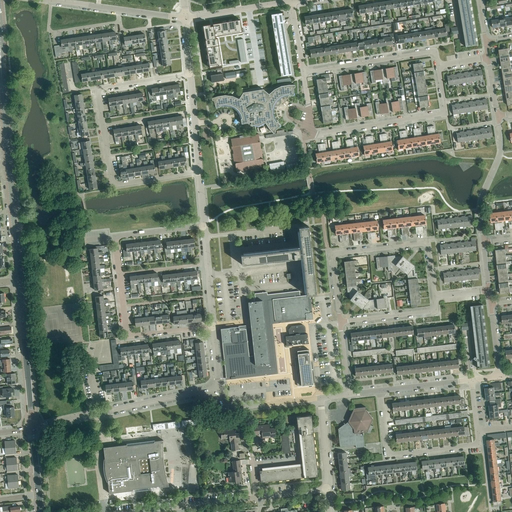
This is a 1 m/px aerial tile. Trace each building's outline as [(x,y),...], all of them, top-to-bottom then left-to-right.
[(393,8),(392,0),(385,1),(387,9),(393,8)] [(400,7),(399,0),(393,0),(392,0),(393,8),(394,10),(397,9),(396,8),(400,7)] [(477,44),(469,0),(459,0),(467,46),(465,46),(465,47),(477,45),(477,44)] [(387,9),(385,1),(379,2),(380,10),(381,14),(383,13),(383,10),(387,9)] [(380,10),(379,2),(372,4),(373,11),(373,13),(377,13),(376,11),(380,10)] [(373,11),(372,4),(365,5),(366,12),(366,14),(369,14),(369,12),(373,11)] [(366,12),(365,5),(358,6),(359,14),(366,12)] [(353,18),(352,9),(345,10),(346,18),(350,17),(350,19),(353,18)] [(346,18),(345,10),(338,11),(340,19),(343,18),(343,20),(347,19),(346,18)] [(340,19),(338,11),(331,12),(333,20),(336,19),(337,21),(340,21),(340,19)] [(293,74),(285,23),(287,24),(289,22),(286,21),(286,19),(284,20),(283,12),(271,14),(281,76),(293,74)] [(333,20),(331,12),(325,13),(326,21),(333,20)] [(326,21),(325,13),(318,14),(319,22),(323,21),(323,23),(326,23),(326,21)] [(319,22),(318,14),(311,15),(312,23),(319,22)] [(312,23),(311,15),(304,17),(306,24),(312,23)] [(505,18),(505,16),(502,17),(502,19),(499,19),(500,27),(507,26),(505,18)] [(499,19),(498,17),(495,18),(496,20),(492,20),(491,17),(488,18),(490,26),(493,25),(493,28),(500,27),(499,19)] [(210,24),(203,26),(204,31),(205,38),(206,40),(205,40),(205,42),(206,45),(206,48),(207,52),(207,54),(208,59),(209,61),(209,66),(210,68),(222,66),(218,38),(216,39),(215,37),(242,32),(242,29),(240,20),(239,20),(235,20),(233,21),(228,21),(226,22),(222,22),(219,23),(215,24),(213,24),(213,26),(210,26),(210,24)] [(444,25),(445,28),(442,28),(441,25),(438,26),(438,29),(440,37),(447,36),(446,35),(450,34),(448,24),(444,25)] [(433,38),(431,28),(431,27),(424,28),(425,31),(426,39),(433,38)] [(425,31),(421,32),(420,28),(417,29),(418,32),(419,40),(426,39),(425,31)] [(438,29),(435,30),(434,28),(431,28),(433,38),(440,37),(438,29)] [(418,32),(414,33),(414,30),(411,30),(411,33),(413,41),(419,40),(418,32)] [(158,32),(159,39),(166,38),(165,31),(158,32)] [(411,33),(407,34),(407,31),(404,31),(405,34),(406,42),(413,41),(411,33)] [(115,32),(108,33),(109,40),(110,45),(113,45),(112,40),(116,39),(115,32)] [(372,48),(371,40),(370,33),(368,33),(368,37),(367,37),(368,40),(364,41),(365,49),(372,48)] [(386,45),(384,38),(383,33),(380,33),(381,38),(378,39),(379,47),(386,45)] [(387,34),(388,37),(384,38),(386,45),(392,44),(395,44),(393,33),(387,34)] [(406,42),(405,34),(401,35),(401,33),(397,34),(399,43),(406,42)] [(144,34),(137,35),(139,43),(146,42),(144,34)] [(132,44),(131,36),(124,37),(124,40),(122,40),(122,45),(132,44)] [(365,49),(364,41),(364,38),(361,39),(361,41),(357,42),(358,50),(365,49)] [(379,47),(378,39),(377,39),(377,38),(374,38),(374,39),(371,40),(372,48),(379,47)] [(65,47),(69,47),(69,46),(68,39),(61,40),(62,45),(54,46),(56,57),(60,56),(59,53),(66,52),(65,47)] [(358,50),(357,42),(350,43),(352,51),(358,50)] [(337,45),(337,43),(333,43),(334,46),(330,46),(331,54),(338,53),(337,45)] [(352,51),(350,43),(344,44),(345,52),(352,51)] [(330,46),(330,44),(327,44),(327,47),(324,48),(323,48),(325,55),(331,54),(330,46)] [(344,44),(337,45),(338,53),(345,52),(344,44)] [(323,48),(324,48),(323,45),(320,45),(320,48),(317,49),(318,56),(325,55),(323,48)] [(318,56),(317,49),(310,50),(311,58),(318,56)] [(511,54),(509,55),(509,54),(500,56),(501,62),(510,61),(510,57),(511,56),(511,54)] [(170,58),(162,59),(160,59),(160,62),(162,62),(163,66),(171,65),(170,58)] [(511,60),(510,61),(501,62),(502,68),(511,67),(511,63),(511,60)] [(149,63),(142,64),(143,72),(150,71),(149,63)] [(143,72),(142,64),(135,65),(137,73),(143,72)] [(137,73),(135,65),(129,66),(130,74),(137,73)] [(130,74),(129,66),(122,67),(123,75),(130,74)] [(511,66),(511,67),(502,68),(503,75),(511,72),(511,70),(511,69),(511,66)] [(123,75),(122,67),(115,69),(116,76),(123,75)] [(398,79),(396,67),(389,68),(391,78),(394,77),(395,79),(398,79)] [(224,80),(223,73),(222,73),(221,68),(216,69),(217,74),(211,75),(212,82),(224,80)] [(116,76),(115,69),(108,70),(110,77),(116,76)] [(386,83),(383,69),(377,70),(379,80),(382,79),(383,83),(386,83)] [(110,77),(108,70),(102,71),(103,78),(110,77)] [(379,80),(377,70),(370,71),(372,83),(376,82),(375,80),(379,80)] [(481,70),(474,71),(476,81),(483,80),(483,79),(481,70)] [(103,78),(102,71),(95,72),(96,80),(103,78)] [(476,81),(474,71),(468,72),(469,82),(476,81)] [(96,80),(95,72),(88,73),(89,81),(96,80)] [(367,84),(365,72),(358,73),(359,83),(363,82),(363,85),(367,84)] [(469,82),(468,72),(461,73),(462,83),(469,82)] [(511,72),(503,75),(504,81),(511,79),(511,72)] [(89,81),(88,73),(81,74),(82,82),(89,81)] [(462,83),(461,73),(454,74),(455,84),(462,83)] [(354,88),(352,74),(346,75),(348,85),(351,84),(352,88),(354,88)] [(455,84),(454,74),(447,75),(448,85),(455,84)] [(348,85),(346,75),(339,76),(341,91),(344,90),(344,88),(344,85),(348,85)] [(327,84),(326,81),(330,80),(329,78),(326,78),(316,79),(317,86),(327,84)] [(179,84),(172,85),(173,93),(174,98),(177,97),(176,93),(180,92),(179,84)] [(273,106),(276,106),(277,106),(278,106),(279,105),(280,105),(280,104),(281,104),(281,103),(281,102),(281,101),(281,100),(281,99),(280,97),(284,95),(288,94),(288,95),(294,95),(294,88),(294,87),(295,87),(295,86),(295,85),(288,85),(281,86),(274,89),(269,94),(263,89),(243,92),(239,99),(232,96),(225,95),(217,96),(212,98),(212,99),(212,100),(212,101),(213,101),(213,100),(216,108),(221,106),(220,105),(225,104),(230,105),(234,107),(238,110),(241,114),(242,118),(241,119),(241,124),(250,122),(251,122),(251,125),(259,126),(265,121),(269,129),(273,133),(274,133),(275,132),(275,131),(276,131),(275,130),(281,125),(277,121),(276,122),(274,118),(272,114),(272,109),(273,106)] [(160,95),(158,87),(151,89),(154,101),(157,101),(156,96),(160,95)] [(329,97),(328,93),(332,92),(331,90),(329,90),(328,90),(318,92),(319,98),(331,96),(329,97)] [(142,93),(135,94),(137,102),(137,106),(139,106),(140,106),(140,101),(144,100),(142,93)] [(74,95),(75,102),(83,101),(82,94),(74,95)] [(330,103),(329,99),(333,99),(332,96),(331,96),(319,98),(320,104),(330,103)] [(116,105),(115,97),(108,98),(110,111),(113,110),(113,105),(116,105)] [(396,111),(395,101),(391,102),(390,98),(388,98),(390,112),(396,111)] [(403,110),(401,98),(398,99),(398,101),(395,101),(396,111),(403,110)] [(429,106),(428,99),(419,101),(415,102),(416,104),(419,104),(420,108),(429,106)] [(486,99),(479,100),(481,110),(488,109),(486,99)] [(384,113),(383,103),(379,104),(379,102),(378,102),(378,100),(376,101),(376,102),(375,102),(377,114),(384,113)] [(481,110),(479,100),(472,101),(474,111),(481,110)] [(84,108),(83,101),(75,102),(76,109),(84,108)] [(474,111),(472,101),(465,102),(467,112),(474,111)] [(331,109),(330,105),(334,105),(333,102),(330,103),(320,104),(321,110),(331,109)] [(467,112),(465,102),(458,103),(460,113),(467,112)] [(365,116),(363,106),(360,107),(359,103),(357,103),(359,117),(365,116)] [(372,115),(370,103),(366,104),(367,106),(363,106),(365,116),(372,115)] [(460,113),(458,103),(451,104),(453,114),(460,113)] [(353,118),(351,108),(348,109),(348,107),(344,107),(346,120),(353,118)] [(85,114),(84,108),(76,109),(77,116),(78,116),(85,114)] [(322,117),(332,115),(331,111),(335,111),(334,108),(331,109),(321,110),(322,117)] [(86,121),(85,114),(78,116),(77,116),(75,116),(76,119),(78,119),(79,122),(86,121)] [(333,122),(332,118),(336,117),(335,115),(335,114),(333,115),(332,115),(322,117),(323,123),(333,122)] [(182,116),(175,117),(176,125),(177,129),(180,129),(179,124),(183,124),(182,116)] [(156,128),(155,120),(148,121),(150,134),(153,133),(152,129),(156,128)] [(87,128),(86,121),(79,122),(80,129),(87,128)] [(141,125),(134,126),(135,134),(136,139),(139,138),(138,134),(142,133),(141,125)] [(433,144),(430,126),(427,127),(428,136),(425,136),(426,145),(433,144)] [(439,133),(439,134),(435,134),(434,126),(430,126),(433,144),(440,143),(440,139),(443,139),(442,133),(439,133)] [(491,127),(484,128),(485,138),(492,137),(491,127)] [(89,135),(87,128),(80,129),(77,129),(78,133),(80,132),(81,136),(89,135)] [(122,136),(120,128),(113,129),(115,142),(116,142),(118,141),(118,137),(121,136),(122,136)] [(426,145),(425,136),(421,137),(420,128),(416,129),(419,146),(426,145)] [(485,138),(484,128),(477,129),(478,139),(485,138)] [(419,146),(416,129),(413,129),(414,138),(411,138),(412,147),(419,146)] [(478,139),(477,129),(470,130),(471,140),(478,139)] [(412,147),(411,138),(407,139),(406,130),(403,131),(405,148),(412,147)] [(471,140),(470,130),(463,131),(465,141),(471,140)] [(405,148),(403,131),(399,131),(400,140),(397,141),(398,149),(405,148)] [(465,141),(463,131),(456,133),(458,142),(465,141)] [(386,133),(383,134),(385,151),(392,150),(391,142),(388,142),(386,133)] [(262,154),(261,149),(259,142),(260,142),(258,134),(250,136),(249,134),(239,136),(240,138),(231,139),(232,144),(231,144),(232,149),(233,149),(234,156),(233,156),(234,161),(235,161),(235,163),(236,171),(237,171),(242,170),(242,171),(247,170),(247,169),(256,167),(256,168),(259,168),(259,167),(263,166),(264,166),(263,158),(262,158),(261,154),(262,154)] [(385,151),(383,134),(379,135),(380,143),(377,144),(379,153),(385,151)] [(372,154),(369,136),(365,137),(367,145),(363,146),(365,155),(372,154)] [(379,153),(377,144),(374,144),(372,136),(369,136),(372,154),(379,153)] [(352,157),(349,139),(345,140),(347,149),(343,149),(345,158),(352,157)] [(352,139),(349,139),(352,157),(359,156),(357,147),(354,148),(352,139)] [(82,142),(83,149),(91,148),(90,141),(82,142)] [(345,158),(343,149),(340,150),(338,141),(335,142),(338,159),(345,158)] [(338,159),(335,142),(331,142),(333,151),(329,152),(331,160),(338,159)] [(331,160),(329,152),(326,152),(325,143),(321,144),(324,161),(331,160)] [(324,161),(321,144),(318,145),(319,153),(316,154),(317,163),(324,161)] [(92,154),(91,148),(83,149),(84,156),(92,154)] [(182,158),(179,158),(178,158),(180,166),(187,165),(185,153),(184,152),(181,153),(182,158)] [(93,161),(92,154),(84,156),(85,162),(93,161)] [(165,160),(164,156),(161,156),(162,161),(158,161),(159,169),(166,168),(165,160)] [(151,165),(147,166),(148,174),(155,172),(153,160),(150,161),(151,165)] [(94,168),(93,161),(85,162),(80,163),(80,166),(86,166),(86,169),(94,168)] [(284,162),(270,164),(271,173),(286,171),(284,162)] [(127,169),(126,164),(123,165),(124,170),(120,170),(121,178),(128,177),(127,169)] [(95,175),(94,168),(86,169),(87,176),(95,175)] [(96,181),(95,175),(87,176),(88,183),(96,181)] [(97,188),(96,181),(88,183),(87,183),(87,186),(89,186),(90,190),(97,188)] [(499,230),(497,212),(490,213),(491,222),(495,222),(496,230),(499,230)] [(502,221),(505,221),(504,212),(497,212),(499,230),(503,230),(502,221)] [(426,224),(425,220),(425,215),(418,216),(420,234),(423,233),(422,224),(426,224)] [(472,215),(465,216),(466,226),(473,225),(472,215)] [(420,234),(418,216),(411,217),(412,226),(415,225),(416,234),(420,234)] [(466,226),(465,216),(458,217),(459,227),(466,226)] [(406,235),(404,217),(397,218),(398,227),(401,227),(402,236),(406,235)] [(459,227),(458,217),(451,218),(452,228),(459,227)] [(445,228),(444,218),(437,219),(438,229),(445,228)] [(452,228),(451,218),(444,218),(445,228),(452,228)] [(392,237),(390,219),(383,220),(384,229),(387,228),(388,237),(392,237)] [(372,239),(370,221),(363,222),(364,231),(367,231),(368,239),(372,239)] [(374,230),(378,229),(377,221),(370,221),(372,239),(375,239),(374,230)] [(358,241),(356,223),(349,224),(350,233),(353,232),(354,241),(358,241)] [(344,242),(342,225),(335,225),(336,234),(339,234),(340,243),(344,242)] [(306,295),(308,295),(316,294),(308,226),(298,227),(298,228),(299,231),(298,231),(300,248),(292,249),(292,248),(244,253),(245,254),(241,255),(242,265),(294,258),(294,260),(296,261),(301,260),(305,291),(306,291),(306,295)] [(475,240),(468,241),(469,251),(476,250),(475,240)] [(469,251),(468,241),(461,242),(462,252),(469,251)] [(462,252),(461,242),(454,243),(455,253),(462,252)] [(134,251),(133,243),(126,244),(127,250),(123,250),(124,257),(128,257),(130,256),(130,251),(134,251)] [(448,253),(447,243),(440,244),(441,254),(448,253)] [(455,253),(454,243),(447,243),(448,253),(455,253)] [(395,265),(402,256),(395,257),(395,255),(387,256),(388,266),(388,271),(391,270),(390,266),(395,265)] [(388,266),(387,256),(376,257),(377,270),(381,269),(381,267),(388,266)] [(414,266),(402,256),(395,265),(407,274),(414,267),(414,266)] [(414,267),(407,274),(408,279),(417,278),(417,273),(415,273),(414,267)] [(478,268),(471,269),(472,279),(479,278),(478,268)] [(472,279),(471,269),(464,270),(465,280),(472,279)] [(465,280),(464,270),(457,271),(458,281),(465,280)] [(451,281),(450,271),(443,272),(444,282),(451,281)] [(458,281),(457,271),(450,271),(451,281),(458,281)] [(161,285),(160,277),(158,277),(157,273),(150,274),(151,282),(152,286),(155,286),(158,285),(158,286),(161,285)] [(170,282),(169,274),(162,275),(163,276),(160,277),(161,285),(164,285),(164,287),(167,287),(166,282),(170,282)] [(511,285),(509,286),(509,282),(511,282),(511,279),(499,281),(500,288),(511,286),(511,285)] [(351,298),(357,291),(356,285),(347,287),(347,292),(349,292),(350,298),(351,298)] [(276,372),(271,326),(270,325),(270,323),(270,322),(311,317),(310,308),(308,295),(306,295),(300,296),(299,291),(267,294),(267,292),(255,293),(255,298),(248,299),(249,307),(250,307),(252,324),(252,327),(255,355),(249,356),(246,328),(243,329),(239,329),(239,326),(229,327),(221,328),(226,377),(248,375),(252,374),(259,374),(276,372)] [(369,300),(357,291),(351,298),(350,299),(362,309),(363,308),(369,300)] [(389,307),(387,295),(383,296),(384,298),(380,298),(381,308),(389,307)] [(375,309),(374,299),(369,300),(363,308),(364,309),(369,308),(370,310),(375,309)] [(470,306),(476,358),(474,356),(473,358),(475,360),(475,361),(476,361),(477,368),(490,367),(482,304),(470,306)] [(307,334),(305,334),(305,327),(302,325),(291,326),(288,329),(289,336),(285,336),(287,346),(308,343),(307,334)] [(11,339),(11,338),(1,338),(0,338),(0,347),(3,347),(3,344),(12,343),(12,339),(11,339)] [(196,346),(196,350),(204,349),(203,342),(197,343),(196,339),(190,340),(191,346),(196,346)] [(181,348),(180,340),(173,341),(174,349),(174,353),(177,353),(181,353),(181,348)] [(167,350),(166,342),(159,343),(160,350),(161,355),(163,355),(164,355),(168,354),(167,350)] [(128,355),(127,347),(120,348),(121,352),(118,353),(119,360),(125,360),(124,355),(128,355)] [(9,350),(3,350),(3,348),(0,348),(0,353),(1,353),(1,356),(10,356),(9,350)] [(308,349),(298,350),(298,351),(297,351),(298,352),(297,352),(298,354),(298,357),(297,360),(295,361),(295,360),(295,365),(297,382),(298,384),(298,386),(306,385),(309,385),(313,384),(311,362),(310,362),(309,352),(309,350),(309,349),(308,349)] [(15,373),(7,374),(4,374),(4,375),(4,376),(5,377),(7,377),(7,384),(16,383),(15,373)] [(494,387),(485,388),(486,394),(495,393),(494,390),(502,389),(501,382),(493,383),(494,387)] [(3,397),(13,396),(12,388),(3,389),(2,386),(0,386),(0,392),(3,393),(3,397)] [(500,392),(495,393),(486,394),(486,400),(494,399),(495,402),(501,401),(500,398),(495,399),(495,396),(500,395),(500,392)] [(460,395),(453,396),(454,404),(460,403),(461,406),(465,405),(464,398),(460,399),(460,395)] [(15,417),(14,407),(7,408),(6,401),(0,401),(0,404),(3,404),(4,409),(6,409),(7,417),(15,417)] [(501,407),(501,401),(495,402),(495,405),(489,406),(490,412),(499,411),(498,407),(501,407)] [(373,426),(370,425),(373,419),(366,409),(366,407),(354,408),(348,421),(338,429),(340,447),(355,445),(356,448),(364,447),(363,432),(367,432),(370,433),(373,426)] [(499,417),(499,413),(504,412),(504,416),(508,416),(508,409),(499,411),(490,412),(490,418),(493,417),(494,419),(495,420),(498,419),(499,418),(499,417)] [(318,476),(311,415),(296,416),(298,429),(301,428),(305,465),(259,470),(261,482),(318,476)] [(180,427),(179,421),(153,424),(153,430),(180,427)] [(265,438),(276,437),(274,428),(270,428),(269,424),(253,426),(254,435),(262,434),(262,437),(258,437),(259,443),(265,442),(265,438)] [(467,427),(463,427),(463,426),(457,427),(458,435),(464,434),(464,435),(468,435),(467,427)] [(238,441),(239,441),(238,433),(235,433),(235,429),(232,430),(232,429),(228,429),(228,430),(224,430),(224,431),(221,432),(221,439),(229,438),(230,442),(231,451),(239,450),(238,441)] [(290,453),(288,435),(281,436),(282,454),(290,453)] [(164,467),(164,466),(163,460),(163,455),(163,453),(163,448),(163,447),(163,442),(163,440),(154,441),(154,442),(127,446),(127,445),(104,447),(105,461),(105,462),(105,465),(105,467),(105,470),(105,471),(106,474),(106,476),(107,479),(107,480),(109,493),(133,490),(133,489),(159,486),(160,487),(169,486),(168,485),(167,479),(167,478),(165,473),(164,467)] [(463,456),(457,457),(458,465),(459,465),(463,464),(464,468),(466,468),(465,464),(464,464),(463,456)] [(452,465),(451,457),(445,458),(446,466),(447,466),(451,466),(452,470),(454,469),(453,465),(452,465)] [(458,465),(457,457),(451,457),(452,465),(453,465),(457,465),(458,469),(460,469),(459,465),(458,465)] [(446,466),(445,458),(439,459),(440,467),(441,467),(445,466),(446,470),(448,470),(447,466),(446,466)] [(434,468),(433,459),(427,460),(428,468),(430,468),(433,468),(434,472),(436,471),(436,467),(434,468)] [(440,467),(439,459),(433,459),(434,468),(436,467),(436,471),(442,471),(441,467),(440,467)] [(241,477),(242,477),(240,460),(232,461),(233,472),(228,472),(229,477),(228,477),(229,482),(234,481),(234,482),(241,482),(241,477)] [(428,468),(427,460),(421,461),(422,469),(426,469),(426,472),(427,472),(428,472),(430,472),(430,468),(428,468)] [(411,470),(410,462),(404,463),(405,471),(406,471),(409,470),(410,475),(412,474),(412,470),(411,470)] [(416,462),(410,462),(411,470),(412,470),(412,474),(418,474),(418,469),(417,469),(416,462)] [(405,471),(404,463),(398,464),(399,472),(400,472),(403,471),(404,475),(406,475),(406,471),(405,471)] [(393,472),(392,464),(386,465),(387,473),(388,473),(391,473),(392,477),(394,476),(394,472),(393,472)] [(399,472),(398,464),(392,464),(393,472),(394,472),(397,472),(398,476),(400,476),(400,472),(399,472)] [(387,473),(386,465),(380,466),(381,474),(382,474),(382,478),(388,477),(388,473),(387,473)] [(375,474),(374,466),(368,467),(368,471),(366,471),(367,479),(376,478),(376,474),(375,474)] [(381,474),(380,466),(374,466),(375,474),(376,474),(380,474),(380,478),(382,478),(382,474),(381,474)] [(502,500),(501,494),(493,495),(494,501),(493,501),(493,506),(502,505),(501,501),(502,500)] [(436,504),(437,511),(446,511),(445,503),(436,504)]
